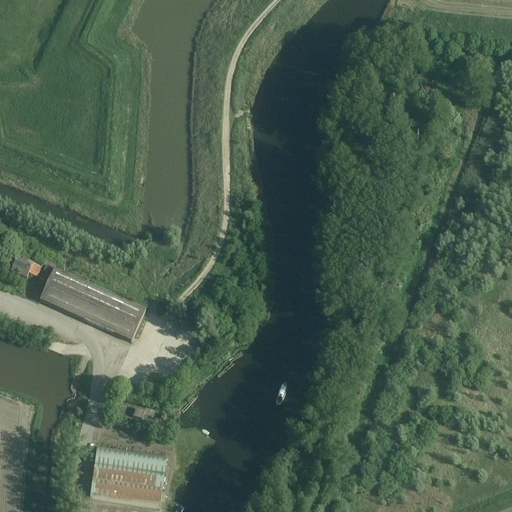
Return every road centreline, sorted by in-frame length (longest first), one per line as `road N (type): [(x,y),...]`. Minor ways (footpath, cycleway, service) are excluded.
road 1 (track): [(283,0),(237,51),(220,244),(133,374),(99,372)]
road 2 (unclassified): [(78,511),(99,372),(95,350),(0,296)]
